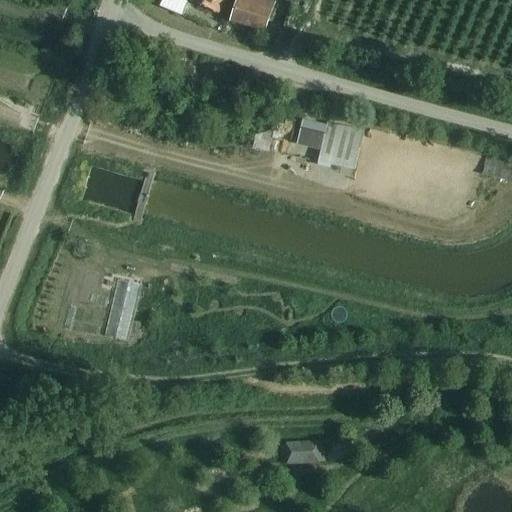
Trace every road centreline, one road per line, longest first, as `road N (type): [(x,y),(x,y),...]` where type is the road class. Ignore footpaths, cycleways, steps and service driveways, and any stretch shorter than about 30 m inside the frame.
road 1 (unclassified): [(511,128),(110,20)]
road 2 (unclassified): [(0,308),(110,20)]
road 3 (track): [(68,127),(241,172),(277,164)]
